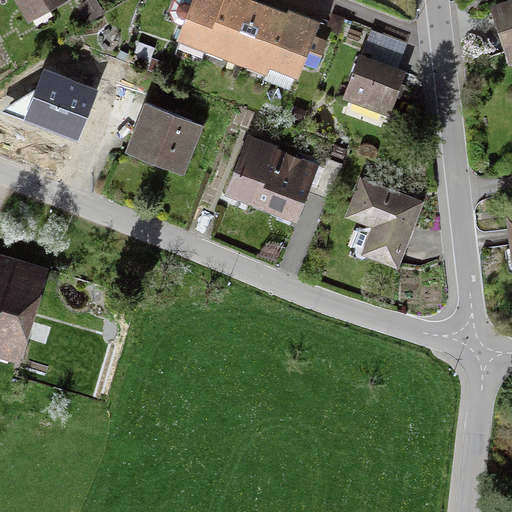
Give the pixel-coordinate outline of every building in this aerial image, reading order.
[(63,0),(10,0),(23,23),(63,0)] [(178,37),(206,48),(224,0),(172,0),(165,18),(182,25),(178,37)] [(263,70),(265,65),(286,14),(249,0),(224,0),(206,48),(263,70)] [(511,60),(511,0),(507,0),(484,8),(503,64),(511,60)] [(288,8),(286,14),(265,65),(293,76),(300,58),(316,64),(324,42),(308,36),(315,19),(288,8)] [(403,41),(373,29),(345,97),(385,113),(402,71),(392,67),(403,41)] [(72,136),(89,90),(45,75),(42,85),(32,82),(19,117),(72,136)] [(200,123),(138,98),(116,153),(179,177),(200,123)] [(220,190),(248,202),(272,145),(244,133),(220,190)] [(318,164),(272,145),(248,202),(294,221),(318,164)] [(331,191),(341,163),(326,158),(316,185),(331,191)] [(358,177),(343,216),(372,226),(360,256),(395,269),(421,200),(358,177)] [(0,361),(12,365),(42,268),(0,254),(0,361)]
